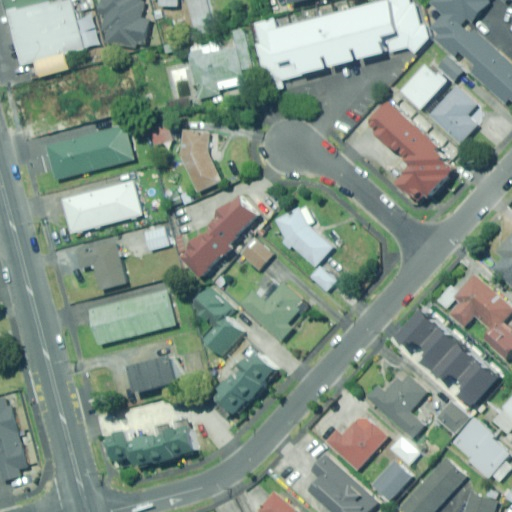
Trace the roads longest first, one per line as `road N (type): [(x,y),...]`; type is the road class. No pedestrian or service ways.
road 1 (residential): [(430,256),(244,461),(202,488),(108,511)]
road 2 (residential): [(0,173),(85,502)]
road 3 (residential): [(285,142),(318,155),(430,256)]
road 4 (residential): [(511,167),(430,256)]
